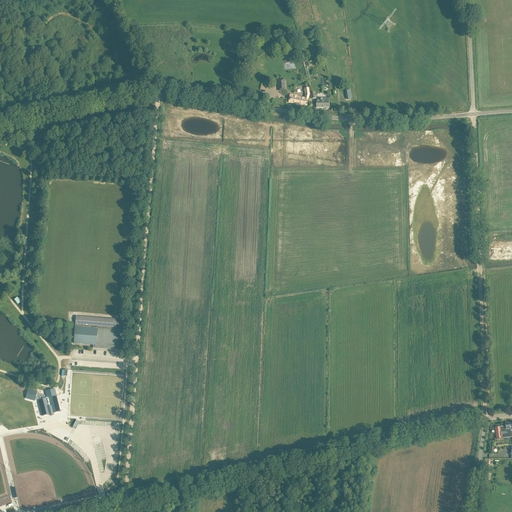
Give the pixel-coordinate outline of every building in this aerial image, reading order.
[(308,88),(305,88),(306,95),(305,98),(304,98),(297,97),(297,96),(290,95),(289,102),(304,105),(307,106),(308,99),(309,94),(308,88)] [(326,109),(328,109),(329,108),(329,101),(329,98),(319,98),(319,101),(317,101),(317,100),(316,100),(316,108),(325,108),(326,109)] [(123,347),(125,323),(125,322),(121,322),(120,330),(75,327),(74,343),(93,345),(93,348),(123,351),(123,347)] [(45,395),(37,393),(37,391),(28,389),(26,398),(35,401),(36,395),(38,395),(38,397),(39,397),(39,400),(38,400),(42,416),(61,411),(56,395),(46,398),(45,395)] [(511,422),(505,423),(505,427),(504,427),(504,426),(500,427),(496,428),(495,427),(496,439),(497,439),(497,438),(501,438),(501,436),(502,436),(502,433),(507,432),(508,438),(511,437),(511,422)]
